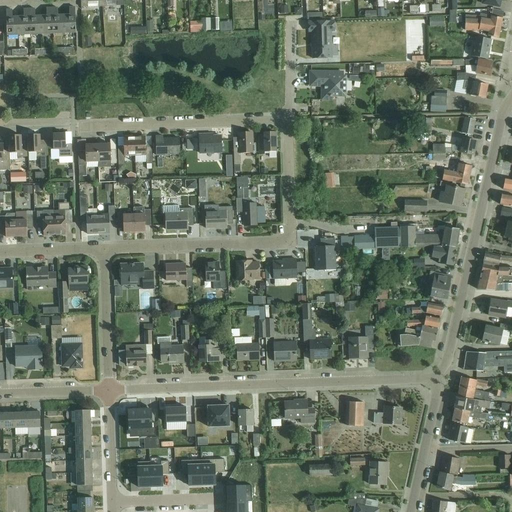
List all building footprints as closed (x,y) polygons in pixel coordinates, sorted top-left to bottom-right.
[(57,8),(52,9),(53,34),(64,34),(63,16),(57,16),(57,8)] [(69,15),(63,16),(64,34),(76,34),(75,8),(69,8),(69,15)] [(30,35),(29,9),(23,9),(23,17),(18,17),(19,36),(30,35)] [(41,35),(41,16),(34,17),(34,9),(29,9),(30,35),(41,35)] [(53,34),(52,9),(45,9),(45,16),(41,16),(41,35),(53,34)] [(336,10),(336,18),(353,18),(353,9),(336,10)] [(19,36),(18,17),(12,17),(12,10),(6,10),(7,36),(19,36)] [(465,18),(465,24),(477,24),(478,24),(480,25),(490,27),(501,29),(503,19),(500,18),(492,17),(487,16),(480,14),(480,16),(475,16),(465,16),(465,18)] [(425,17),(405,17),(406,53),(426,53),(425,17)] [(429,18),(429,27),(444,26),(444,18),(429,18)] [(210,19),(202,19),(202,22),(202,31),(210,31),(210,19)] [(202,22),(191,23),(191,33),(202,32),(202,31),(202,22)] [(334,22),(308,22),(308,31),(312,31),(313,59),(331,58),(330,30),(334,30),(334,22)] [(465,29),(465,31),(479,31),(489,32),(488,36),(499,38),(501,29),(490,27),(480,25),(478,24),(477,24),(465,24),(465,29)] [(475,36),(471,56),(487,59),(491,40),(475,36)] [(92,37),(84,37),(84,47),(92,47),(92,37)] [(456,81),(464,81),(464,80),(474,82),(476,72),(490,75),(492,63),(478,60),(453,61),(453,66),(466,65),(466,73),(456,73),(456,81)] [(343,72),(310,72),(310,86),(322,86),(322,89),(322,100),(332,100),(332,96),(345,96),(346,89),(347,88),(347,84),(346,82),(346,76),(343,76),(343,72)] [(485,99),(488,85),(474,82),(464,80),(464,81),(462,90),(467,91),(466,95),(485,99)] [(431,96),(431,105),(446,106),(447,91),(434,90),(434,97),(431,96)] [(465,118),(462,133),(473,135),(476,120),(465,118)] [(428,134),(431,134),(431,119),(419,119),(420,138),(428,138),(428,134)] [(240,148),(233,149),(234,165),(234,172),(241,172),(241,164),(240,153),(253,153),(254,154),(256,153),(255,142),(253,142),(252,133),(239,133),(240,148)] [(265,153),(277,152),(276,133),(264,133),(264,138),(258,138),(259,155),(265,155),(265,153)] [(60,164),(73,163),(72,145),(66,145),(65,134),(53,135),(53,150),(59,150),(60,158),(60,164)] [(208,134),(199,135),(200,153),(222,152),(221,136),(208,137),(208,134)] [(40,135),(28,135),(28,142),(29,153),(29,158),(29,161),(37,160),(36,157),(47,157),(47,149),(47,141),(47,140),(40,140),(40,135)] [(28,153),(28,142),(21,142),(21,136),(9,136),(9,150),(10,154),(17,153),(17,158),(29,158),(28,153)] [(156,155),(180,155),(179,139),(163,139),(163,136),(156,136),(156,155)] [(124,147),(118,147),(118,165),(119,165),(119,170),(123,170),(125,167),(125,165),(124,157),(135,156),(135,137),(123,138),(124,147)] [(145,137),(135,137),(135,156),(135,163),(146,162),(146,164),(152,163),(152,145),(146,146),(145,137)] [(445,146),(433,146),(433,154),(445,154),(451,154),(451,150),(460,152),(460,153),(474,155),(477,141),(463,139),(461,147),(452,145),(451,145),(451,147),(445,147),(445,146)] [(10,154),(9,150),(3,150),(3,144),(0,144),(0,171),(10,171),(10,154)] [(109,144),(97,145),(98,162),(99,167),(111,167),(111,164),(116,164),(115,150),(110,150),(109,144)] [(85,151),(78,152),(79,166),(87,165),(87,168),(99,167),(98,162),(97,145),(85,145),(85,151)] [(438,172),(439,165),(418,162),(417,169),(438,172)] [(458,163),(457,173),(470,176),(472,166),(458,163)] [(15,181),(14,171),(6,172),(7,182),(15,181)] [(444,173),(442,180),(468,185),(470,176),(444,171),(443,171),(443,172),(444,173)] [(333,173),(325,173),(326,188),(334,187),(333,173)] [(237,199),(236,199),(237,213),(243,212),(244,226),(257,225),(257,224),(265,223),(265,207),(256,208),(256,203),(250,204),(249,198),(248,176),(236,177),(237,199)] [(511,179),(505,179),(503,190),(511,191),(511,179)] [(195,180),(185,180),(185,188),(195,188),(195,180)] [(460,206),(463,190),(452,188),(453,184),(441,182),(440,187),(447,188),(445,194),(442,193),(440,202),(460,206)] [(511,195),(502,194),(500,205),(511,207),(511,195)] [(88,196),(80,197),(80,207),(80,212),(86,212),(89,212),(89,209),(88,196)] [(425,212),(426,202),(405,201),(405,211),(425,212)] [(163,214),(166,213),(166,230),(179,229),(179,230),(188,230),(188,226),(194,226),(193,208),(179,209),(179,206),(163,206),(163,214)] [(218,206),(205,206),(205,212),(206,228),(219,228),(219,229),(227,229),(227,225),(233,224),(232,207),(218,207),(218,206)] [(144,207),(134,207),(134,232),(145,232),(145,226),(151,226),(150,210),(144,210),(144,207)] [(511,209),(501,208),(500,216),(511,218),(511,209)] [(54,211),(55,235),(66,235),(65,224),(72,224),(72,210),(69,210),(59,211),(54,211)] [(38,211),(37,211),(37,225),(43,225),(44,236),(55,235),(54,211),(48,211),(38,211)] [(16,213),(17,237),(27,236),(27,229),(33,229),(33,215),(27,215),(27,212),(16,213)] [(17,237),(16,213),(5,214),(5,216),(0,216),(0,230),(6,230),(6,237),(17,237)] [(134,232),(134,214),(123,215),(123,213),(117,213),(117,227),(123,227),(124,232),(134,232)] [(89,215),(86,215),(87,222),(87,234),(98,234),(98,215),(89,215)] [(109,215),(98,215),(98,234),(110,233),(109,221),(109,215)] [(399,227),(375,228),(375,237),(375,248),(414,248),(415,248),(434,247),(442,247),(442,245),(456,247),(459,230),(445,228),(444,231),(440,230),(439,236),(423,236),(423,232),(415,232),(414,227),(417,227),(417,224),(399,225),(399,227)] [(336,246),(349,246),(349,236),(336,236),(336,246)] [(336,270),(335,238),(320,239),(321,247),(315,248),(316,271),(336,270)] [(434,247),(432,258),(440,259),(439,263),(453,265),(456,248),(456,247),(442,245),(442,247),(434,247)] [(511,256),(500,255),(500,256),(485,253),(483,262),(499,266),(500,261),(511,261),(511,256)] [(282,262),(273,262),(273,274),(273,278),(273,279),(296,278),(296,259),(281,260),(282,262)] [(414,260),(414,268),(424,268),(424,259),(414,260)] [(253,280),(259,279),(259,263),(253,263),(253,261),(236,262),(237,282),(254,281),(253,280)] [(219,262),(205,263),(206,282),(213,281),(214,290),(226,289),(226,271),(220,272),(219,262)] [(143,290),(153,290),(153,272),(143,272),(143,264),(121,265),(121,283),(136,283),(136,285),(143,285),(143,290)] [(165,264),(166,281),(186,280),(186,287),(193,286),(192,268),(186,269),(186,264),(165,264)] [(483,264),(481,272),(497,276),(510,276),(511,276),(511,268),(507,269),(503,269),(499,268),(483,264)] [(79,269),(68,269),(69,284),(88,283),(88,266),(79,266),(79,269)] [(48,268),(26,268),(27,286),(48,285),(48,288),(57,287),(56,273),(48,273),(48,268)] [(0,288),(12,288),(12,269),(0,269),(0,288)] [(497,276),(481,272),(480,280),(496,283),(503,284),(503,280),(511,280),(511,276),(510,276),(497,276)] [(447,299),(452,276),(435,273),(434,281),(429,280),(426,295),(431,296),(447,299)] [(496,283),(480,280),(478,290),(494,290),(508,290),(508,284),(503,284),(496,283)] [(68,314),(67,298),(67,282),(58,282),(59,298),(60,314),(68,314)] [(387,290),(376,290),(376,299),(387,299),(387,290)] [(326,297),(316,297),(317,301),(317,303),(326,303),(335,302),(338,302),(343,302),(344,302),(343,295),(338,296),(338,295),(326,295),(326,297)] [(153,310),(161,310),(160,299),(152,299),(153,310)] [(506,302),(489,299),(487,316),(504,319),(505,317),(511,318),(511,315),(511,301),(506,301),(506,302)] [(338,302),(335,302),(335,318),(340,318),(340,307),(343,307),(343,302),(338,302)] [(18,314),(17,303),(10,304),(10,314),(18,314)] [(441,316),(443,306),(428,303),(428,308),(407,309),(408,314),(427,313),(441,316)] [(310,304),(303,305),(303,319),(304,335),(312,335),(312,330),(312,319),(310,319),(310,304)] [(52,325),(61,325),(61,316),(52,316),(52,325)] [(424,326),(438,329),(440,319),(426,316),(425,320),(407,321),(407,327),(417,326),(424,326)] [(266,319),(266,337),(274,337),(274,319),(266,319)] [(506,345),(509,332),(510,326),(509,325),(501,324),(500,329),(486,326),(482,341),(499,345),(499,344),(506,345)] [(60,326),(52,326),(52,339),(61,339),(60,326)] [(401,342),(397,342),(397,347),(399,347),(401,347),(418,345),(431,348),(433,341),(435,341),(438,329),(424,326),(417,326),(416,331),(406,329),(405,335),(400,336),(401,342)] [(365,327),(365,338),(350,338),(350,358),(368,358),(368,349),(374,349),(373,327),(365,327)] [(221,340),(206,341),(206,337),(199,337),(200,362),(222,361),(221,340)] [(62,345),(63,367),(69,366),(69,368),(74,368),(83,368),(82,344),(82,338),(62,339),(62,345)] [(176,363),(184,363),(183,346),(171,347),(171,338),(158,338),(158,344),(161,344),(162,362),(176,362),(176,363)] [(258,343),(250,344),(250,338),(232,338),(232,344),(237,344),(238,360),(259,360),(258,343)] [(316,340),(310,340),(310,344),(311,360),(318,360),(318,359),(331,358),(331,350),(331,339),(316,340)] [(275,361),(296,360),(296,342),(274,343),(275,361)] [(42,346),(16,347),(16,367),(27,366),(27,370),(33,369),(43,369),(42,346)] [(126,351),(119,351),(120,365),(127,365),(127,366),(147,366),(146,350),(126,351)] [(467,353),(466,360),(470,360),(468,370),(483,372),(483,367),(504,366),(504,373),(507,373),(511,372),(511,351),(485,352),(485,354),(471,353),(467,353)] [(461,377),(459,388),(475,391),(476,385),(486,388),(487,382),(476,380),(461,377)] [(457,398),(489,402),(490,400),(487,399),(488,393),(475,391),(459,388),(457,398)] [(457,398),(455,409),(472,412),(480,413),(481,407),(488,408),(489,402),(457,398)] [(301,423),(315,423),(314,409),(307,409),(307,400),(300,400),(300,402),(285,402),(285,418),(301,418),(301,423)] [(363,427),(364,402),(348,402),(346,426),(363,427)] [(229,405),(208,406),(208,427),(230,426),(229,405)] [(186,407),(165,408),(166,423),(186,422),(186,407)] [(401,424),(401,408),(385,407),(385,414),(375,413),(374,423),(401,424)] [(137,409),(127,409),(128,420),(128,430),(129,430),(136,430),(141,430),(141,431),(141,437),(156,436),(155,428),(155,422),(153,422),(152,422),(151,410),(143,410),(138,410),(138,409),(137,409)] [(472,412),(455,409),(452,422),(467,425),(469,417),(479,419),(488,420),(488,414),(480,413),(472,412)] [(75,424),(90,423),(90,410),(75,410),(75,424)] [(247,432),(254,432),(253,410),(239,411),(239,426),(247,425),(247,432)] [(27,412),(15,413),(15,428),(16,435),(28,435),(28,428),(27,412)] [(27,412),(28,428),(41,427),(40,412),(27,412)] [(15,428),(15,413),(3,413),(3,429),(15,428)] [(90,423),(75,424),(75,436),(91,435),(90,423)] [(195,424),(187,425),(187,437),(195,436),(195,424)] [(449,440),(464,444),(468,428),(452,424),(450,432),(449,440)] [(91,435),(75,436),(76,448),(91,448),(91,435)] [(76,448),(69,448),(69,454),(76,454),(76,461),(92,460),(91,448),(76,448)] [(499,456),(500,469),(511,469),(510,456),(499,456)] [(460,459),(444,457),(441,472),(457,475),(460,459)] [(161,458),(149,458),(150,462),(150,467),(150,487),(162,487),(162,474),(169,474),(169,461),(161,461),(161,458)] [(225,472),(224,459),(201,460),(202,485),(215,485),(215,473),(225,472)] [(92,460),(76,461),(76,473),(92,473),(92,460)] [(202,485),(201,460),(181,461),(182,474),(189,473),(189,486),(202,485)] [(138,465),(129,465),(129,477),(138,477),(138,487),(150,487),(150,467),(150,462),(138,462),(138,465)] [(369,485),(386,485),(386,473),(388,474),(388,463),(371,462),(369,485)] [(309,476),(333,475),(332,465),(309,466),(309,476)] [(92,485),(92,473),(76,473),(77,486),(92,485)] [(438,488),(449,490),(451,483),(462,486),(475,485),(475,475),(462,475),(462,479),(440,474),(438,488)] [(22,511),(21,485),(3,486),(3,511),(22,511)] [(227,501),(226,501),(226,502),(227,502),(248,502),(252,502),(252,492),(251,485),(242,486),(227,486),(227,489),(227,494),(227,501)] [(78,511),(93,511),(93,498),(78,498),(78,505),(71,505),(72,511),(78,511)] [(379,502),(366,500),(366,499),(349,500),(348,506),(357,508),(356,511),(377,511),(378,510),(377,509),(379,502)] [(433,501),(431,511),(453,511),(455,503),(447,502),(433,501)] [(248,502),(227,502),(227,510),(227,511),(248,511),(248,508),(248,502)]
